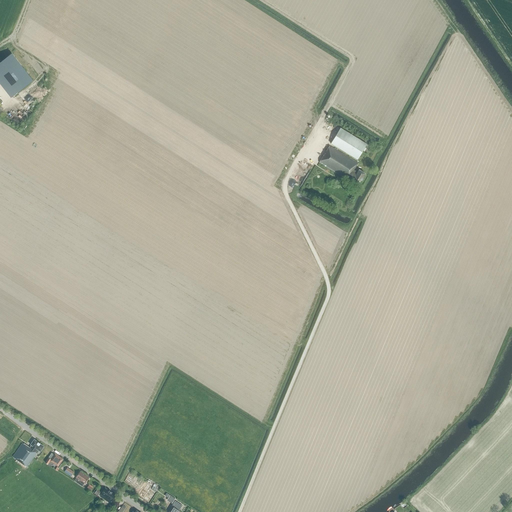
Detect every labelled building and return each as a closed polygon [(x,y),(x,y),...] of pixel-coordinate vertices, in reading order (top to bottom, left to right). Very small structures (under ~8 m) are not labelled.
[(12,53),(0,62),(0,77),(8,89),(27,74),(12,53)] [(12,91),(22,105),(31,99),(23,87),(21,88),(19,85),(12,91)] [(357,160),(367,144),(340,128),(330,144),(357,160)] [(358,184),(365,174),(358,170),(357,172),(353,170),(357,164),(328,147),(319,162),(344,178),(346,176),(352,180),(352,181),(358,184)] [(40,451),(43,446),(34,439),(30,445),(31,445),(29,448),(28,447),(26,446),(22,443),(12,457),(25,466),(27,467),(36,454),(36,453),(37,453),(39,451),(40,451)] [(57,466),(62,459),(55,454),(50,460),(48,458),(45,463),(48,465),(50,466),(53,466),(54,464),(57,466)] [(74,472),(67,468),(64,472),(71,476),(74,472)] [(80,471),(76,478),(74,481),(82,487),(89,477),(80,471)] [(105,488),(101,494),(100,496),(109,503),(115,495),(105,488)] [(171,504),(175,499),(170,495),(166,500),(171,504)] [(178,511),(179,511),(182,506),(175,501),(171,506),(172,506),(168,511),(178,511)]
